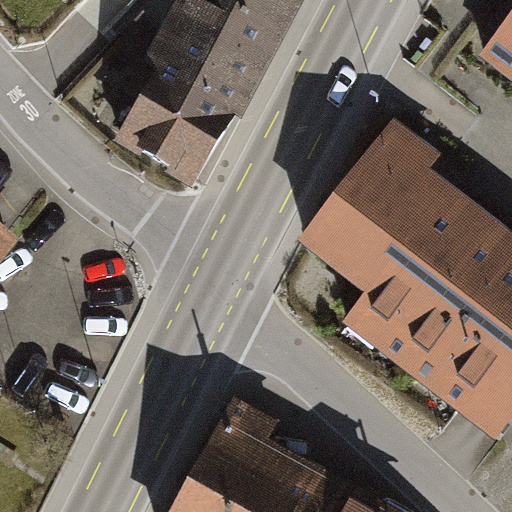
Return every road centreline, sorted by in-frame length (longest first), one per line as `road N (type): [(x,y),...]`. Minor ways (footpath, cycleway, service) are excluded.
road 1 (tertiary): [(219,287),(462,511)]
road 2 (secondary): [(365,0),(219,287)]
road 3 (residential): [(219,287),(187,239),(70,161),(0,80)]
road 4 (secondary): [(108,511),(219,287)]
